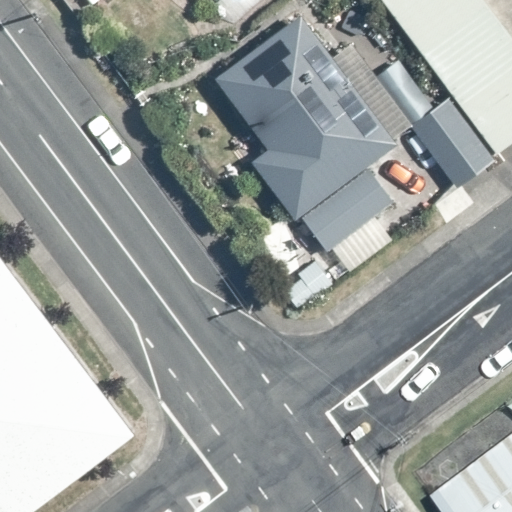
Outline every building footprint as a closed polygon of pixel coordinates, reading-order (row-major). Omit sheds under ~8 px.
[(511,57),(468,0),(363,0),(466,135),(511,100),(511,57)] [(361,131),(265,5),(182,67),(278,193),(361,131)] [(0,253),(0,511),(21,511),(132,428),(0,253)] [(275,287),(294,312),(335,279),(316,255),(275,287)] [(498,511),(511,502),(511,393),(393,483),(414,511),(498,511)]
